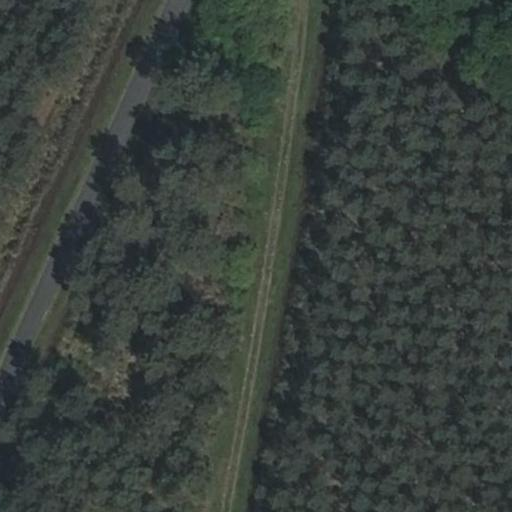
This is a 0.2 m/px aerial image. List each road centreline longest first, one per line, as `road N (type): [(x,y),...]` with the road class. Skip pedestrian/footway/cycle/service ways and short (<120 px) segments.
road 1 (track): [(218,511),(311,0)]
road 2 (unclassified): [(186,0),(0,404)]
